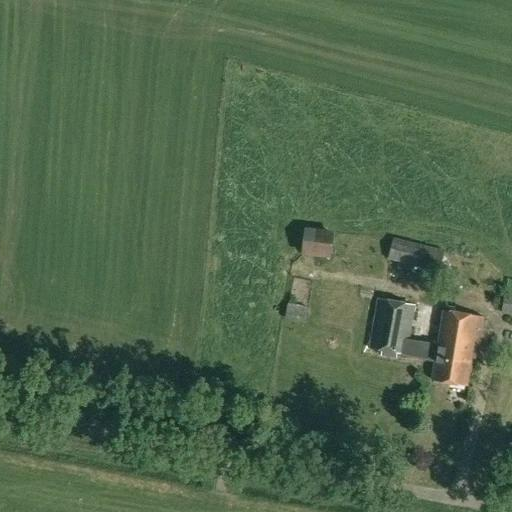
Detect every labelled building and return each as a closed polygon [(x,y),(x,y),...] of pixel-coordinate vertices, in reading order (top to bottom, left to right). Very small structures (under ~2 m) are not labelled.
[(303,255),(332,259),(335,231),(306,227),(303,255)] [(389,259),(440,272),(445,250),(394,237),(389,259)] [(502,314),(511,315),(511,294),(504,294),(502,314)] [(432,380),(467,386),(477,328),(482,329),(484,317),(444,310),(438,345),(408,340),(414,305),(378,298),(370,349),(382,351),(381,355),(397,357),(397,355),(436,361),(432,380)] [(285,318),(305,322),(308,307),(288,303),(285,318)]
